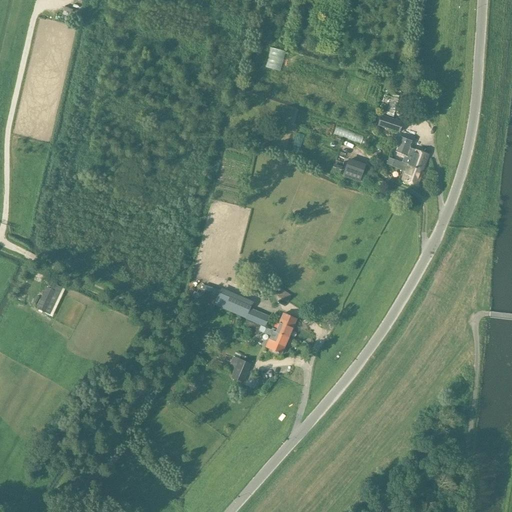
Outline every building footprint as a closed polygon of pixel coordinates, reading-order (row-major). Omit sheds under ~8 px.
[(402,122),(381,115),(377,126),(399,133),(402,122)] [(429,155),(410,149),(410,150),(403,147),(401,154),(408,156),(406,163),(424,169),(429,155)] [(359,178),(365,163),(350,157),(344,172),(359,178)] [(424,169),(406,163),(389,157),(386,164),(406,171),(405,174),(403,173),(401,180),(419,186),(424,169)] [(331,173),(339,176),(341,170),(333,167),(331,173)] [(48,282),(36,309),(50,315),(62,288),(48,282)] [(220,290),(214,305),(245,318),(245,319),(265,327),(269,317),(250,309),(253,303),(221,289),(220,290)] [(272,328),(271,330),(272,331),(275,332),(289,338),(293,328),(297,319),(290,316),(283,313),(276,330),(272,328)] [(246,320),(243,329),(252,332),(255,324),(246,320)] [(261,326),(259,331),(264,333),(270,336),(269,340),(265,347),(277,352),(276,354),(281,356),(289,338),(275,332),(272,331),(271,330),(266,328),(261,326)] [(250,364),(239,359),(233,356),(227,370),(233,373),(231,378),(243,382),(250,364)]
